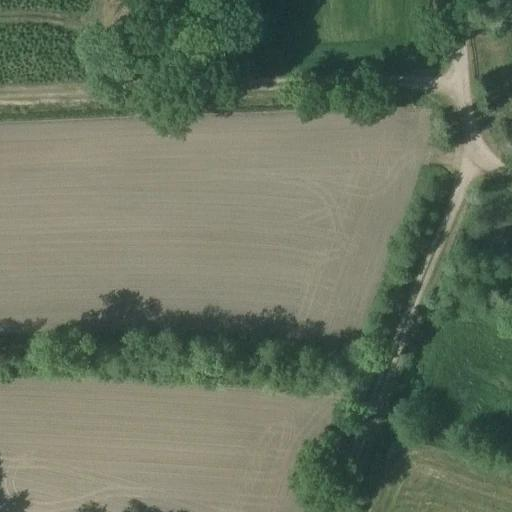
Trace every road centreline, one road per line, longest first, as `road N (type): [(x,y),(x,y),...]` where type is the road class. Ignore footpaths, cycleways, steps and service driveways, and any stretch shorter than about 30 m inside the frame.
road 1 (track): [(334,511),(468,156)]
road 2 (unclassified): [(468,156),(456,0)]
